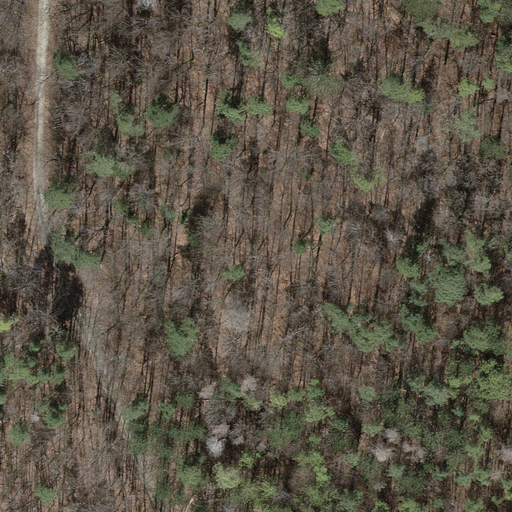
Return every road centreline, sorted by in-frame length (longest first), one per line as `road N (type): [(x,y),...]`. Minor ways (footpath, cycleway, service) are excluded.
road 1 (track): [(184,511),(53,259)]
road 2 (track): [(53,259),(39,160),(45,0)]
